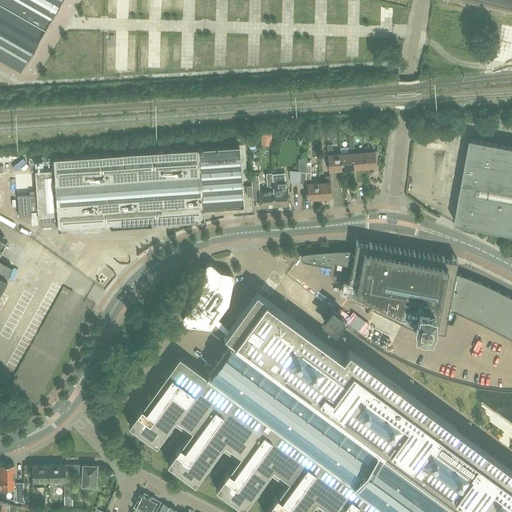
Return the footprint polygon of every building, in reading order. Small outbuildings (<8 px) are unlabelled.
[(0,0),(0,56),(21,69),(29,54),(45,26),(60,0),(0,0)] [(271,130),(261,131),(262,144),(272,144),(271,130)] [(511,144),(471,137),(456,214),(455,222),(511,232),(511,144)] [(259,152),(258,145),(258,138),(248,138),(249,152),(259,152)] [(203,205),(243,202),(239,143),(202,146),(202,144),(198,145),(198,141),(58,151),(59,151),(52,152),(52,156),(30,157),(30,170),(35,170),(36,177),(36,190),(30,191),(30,194),(19,194),(19,216),(38,215),(39,224),(41,225),(43,225),(43,228),(111,223),(111,224),(151,221),(151,220),(152,220),(154,223),(162,223),(163,220),(204,217),(203,205)] [(341,153),(334,154),(334,150),(333,150),(333,144),(328,144),(330,170),(334,169),(334,171),(336,172),(340,172),(342,170),(342,169),(341,153)] [(375,151),(369,151),(369,146),(364,147),(364,151),(365,167),(376,166),(375,151)] [(354,168),(365,167),(364,151),(353,152),(354,168)] [(342,169),(354,168),(353,152),(341,153),(342,169)] [(298,171),(300,172),(301,172),(306,172),(307,165),(307,158),(299,158),(298,171)] [(298,171),(290,171),(291,182),(299,183),(300,172),(298,171)] [(275,204),(273,182),(272,172),(266,173),(267,185),(269,185),(269,190),(259,191),(261,206),(275,204)] [(252,189),(260,189),(259,175),(251,175),(252,185),(252,189)] [(320,182),(321,197),(331,197),(330,182),(331,182),(330,175),(326,176),(326,182),(320,182)] [(273,182),(275,204),(289,203),(291,203),(290,196),(288,196),(288,189),(286,189),(286,181),(273,182)] [(309,198),(321,197),(320,182),(308,183),(309,198)] [(13,267),(0,259),(0,250),(6,240),(0,236),(0,291),(7,279),(6,278),(13,267)] [(346,292),(349,294),(348,298),(362,302),(362,300),(375,306),(375,307),(383,311),(384,310),(414,325),(414,326),(421,327),(430,329),(430,327),(439,329),(439,328),(441,328),(443,326),(445,324),(448,311),(448,308),(458,312),(463,314),(467,316),(475,319),(483,323),(491,327),(511,338),(511,297),(508,295),(499,290),(489,286),(480,281),(478,281),(470,277),(460,273),(460,274),(455,272),(457,258),(442,256),(399,248),(371,243),(371,242),(356,240),(354,251),(347,250),(333,251),(318,252),(304,253),(303,254),(302,255),(302,256),(302,257),(303,258),(303,259),(304,259),(332,264),(333,261),(352,265),(346,292)] [(199,297),(184,314),(183,317),(183,320),(185,323),(188,324),(208,326),(210,326),(212,325),(215,320),(221,324),(228,329),(230,326),(224,321),(218,316),(228,302),(233,277),(233,274),(230,272),(220,270),(212,264),(210,263),(207,263),(207,264),(206,265),(206,266),(199,297)] [(511,511),(511,466),(468,435),(349,347),(344,354),(257,290),(224,334),(227,337),(232,340),(232,341),(231,340),(231,341),(229,340),(228,342),(230,343),(209,371),(208,370),(207,371),(208,372),(207,373),(208,373),(207,374),(179,354),(142,405),(141,405),(137,411),(138,412),(128,424),(156,445),(172,423),(188,434),(181,444),(180,444),(175,450),(176,450),(167,463),(195,483),(221,448),(236,459),(229,469),(228,469),(224,475),(225,476),(216,488),(243,508),(269,473),(285,485),(278,495),(277,494),(272,500),(273,501),(264,511),(307,511),(313,505),(322,511),(511,511)] [(324,321),(338,331),(346,320),(346,321),(346,320),(332,309),(330,312),(324,321)] [(65,480),(65,473),(65,463),(49,464),(49,480),(54,480),(54,485),(65,484),(65,480)] [(82,473),(83,464),(78,463),(65,463),(65,473),(68,473),(68,478),(74,478),(74,474),(79,474),(79,473),(82,473)] [(14,464),(0,464),(0,486),(1,487),(1,488),(15,488),(15,499),(24,503),(24,481),(14,481),(14,464)] [(44,480),(49,480),(49,464),(24,464),(24,473),(32,473),(32,485),(44,485),(44,480)] [(96,485),(97,464),(83,464),(82,473),(82,485),(96,485)] [(175,511),(177,509),(163,502),(158,511),(154,511),(151,510),(157,499),(144,492),(140,493),(134,506),(144,510),(142,511),(175,511)] [(15,505),(12,505),(0,500),(0,511),(5,511),(6,510),(13,511),(15,505)] [(38,511),(40,508),(22,502),(21,507),(36,511),(38,511)]
